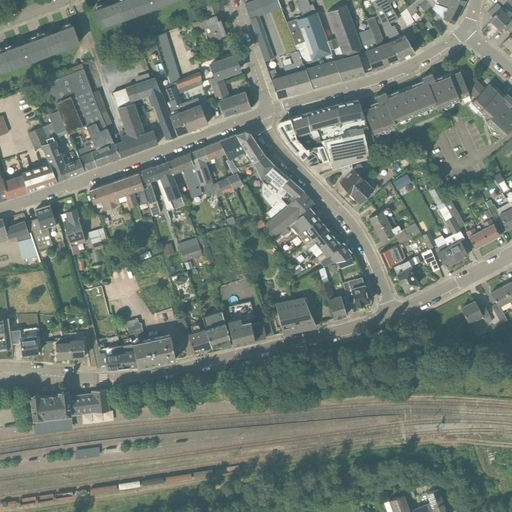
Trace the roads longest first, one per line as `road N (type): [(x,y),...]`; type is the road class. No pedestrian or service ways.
road 1 (residential): [(103,380),(391,313)]
road 2 (tertiary): [(0,210),(258,114)]
road 3 (residential): [(391,313),(354,231),(276,148),(258,114)]
road 4 (residential): [(268,110),(396,71),(464,30)]
road 5 (residential): [(391,313),(511,251)]
